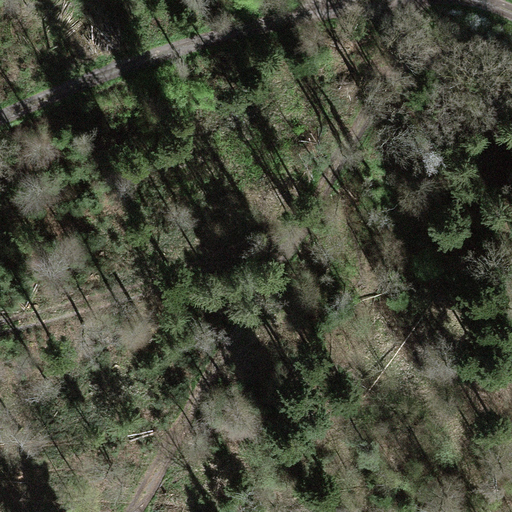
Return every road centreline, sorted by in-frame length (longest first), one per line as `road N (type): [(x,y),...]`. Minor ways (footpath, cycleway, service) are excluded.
road 1 (track): [(129,511),(334,180),(430,0)]
road 2 (track): [(0,116),(76,80),(341,1)]
road 3 (track): [(0,326),(298,239)]
road 4 (track): [(511,174),(462,146),(390,78)]
